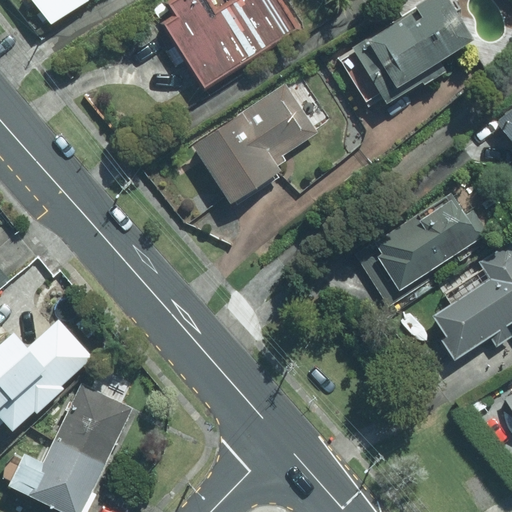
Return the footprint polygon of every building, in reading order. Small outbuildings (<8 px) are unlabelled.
[(40,0),(54,19),(83,0),(40,0)] [(168,18),(208,82),(301,25),(285,0),(228,0),(219,6),(215,0),(170,0),(178,11),(168,18)] [(456,0),(421,0),(339,53),(372,104),(389,93),(393,99),(450,62),(444,54),(478,32),(456,0)] [(287,83),(198,141),(236,200),(293,163),(286,151),(318,130),(287,83)] [(511,109),(502,117),(511,129),(511,109)] [(454,189),(380,236),(388,248),(383,252),(403,284),(489,229),(474,207),(468,211),(454,189)] [(0,288),(13,277),(0,262),(0,288)] [(511,263),(438,312),(449,330),(445,333),(458,353),(492,331),(499,343),(511,334),(511,328),(508,322),(511,319),(511,263)] [(0,421),(8,414),(17,424),(97,354),(62,315),(34,340),(19,324),(0,340),(0,421)] [(83,511),(84,511),(135,405),(85,382),(49,457),(27,447),(12,478),(83,511)]
